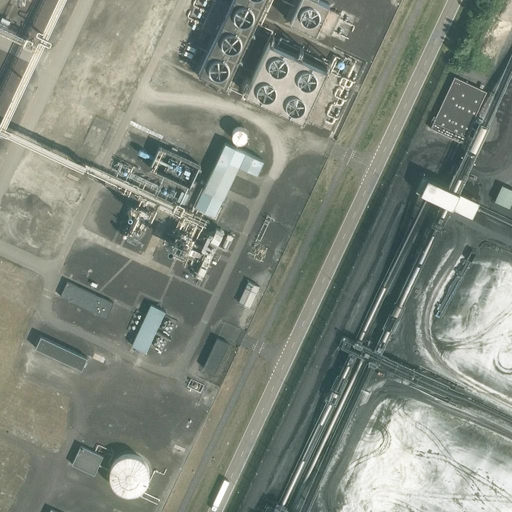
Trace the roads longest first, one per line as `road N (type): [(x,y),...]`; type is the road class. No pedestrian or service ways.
road 1 (unclassified): [(216,511),(455,0)]
road 2 (track): [(399,184),(244,511)]
road 3 (track): [(493,164),(420,150),(406,165),(401,194),(511,249)]
road 4 (track): [(461,225),(416,321),(417,356),(511,405)]
road 5 (unknown): [(0,429),(58,460),(34,511)]
